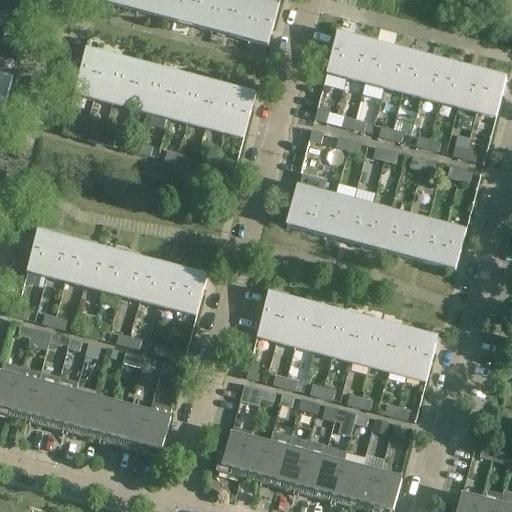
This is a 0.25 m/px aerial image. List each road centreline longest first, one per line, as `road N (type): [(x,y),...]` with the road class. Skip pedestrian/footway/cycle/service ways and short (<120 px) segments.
road 1 (residential): [(177,508),(310,0)]
road 2 (residential): [(0,250),(64,0)]
road 3 (residential): [(423,511),(482,293)]
road 4 (residential): [(177,508),(0,460)]
